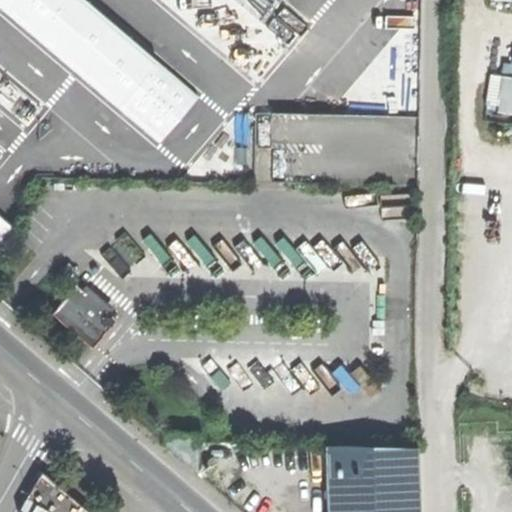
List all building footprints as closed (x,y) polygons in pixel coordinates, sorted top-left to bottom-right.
[(0,250),(14,233),(0,221),(0,250)] [(105,334),(117,319),(77,284),(75,286),(52,313),(88,344),(92,348),(105,334)] [(164,444),(199,471),(199,442),(199,434),(164,434),(164,444)] [(420,511),(418,447),(325,445),(327,511),(420,511)] [(26,511),(88,511),(40,470),(25,497),(33,502),(26,511)]
